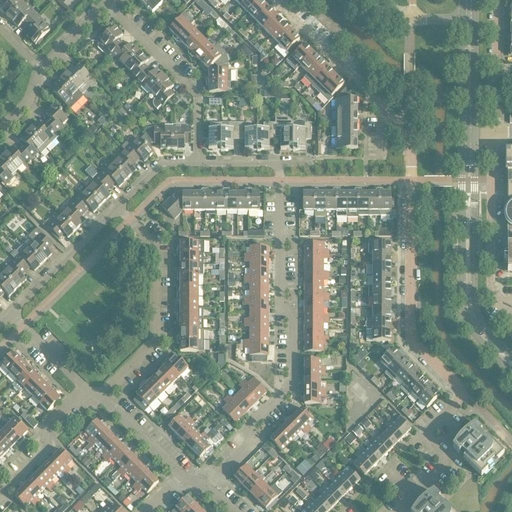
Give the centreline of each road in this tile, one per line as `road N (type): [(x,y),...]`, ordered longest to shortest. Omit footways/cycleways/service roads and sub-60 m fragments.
road 1 (residential): [(400,511),(444,469),(426,435),(465,394),(411,337),(410,134),(379,103)]
road 2 (residential): [(210,488),(249,446),(250,428),(292,386),(293,321),(280,302),(278,163)]
road 3 (tertiary): [(462,133),(462,313),(511,375)]
road 4 (tertiary): [(511,359),(474,310),(473,133)]
road 5 (residential): [(116,208),(154,245),(155,342),(100,396)]
road 6 (residential): [(196,162),(195,92),(107,2)]
road 7 (residential): [(511,314),(490,284),(491,133)]
road 8 (residential): [(10,313),(116,208)]
road 9 (residential): [(379,103),(274,0)]
road 10 (residential): [(0,493),(44,452),(47,427),(84,390)]
road 11 (residential): [(491,133),(496,0)]
